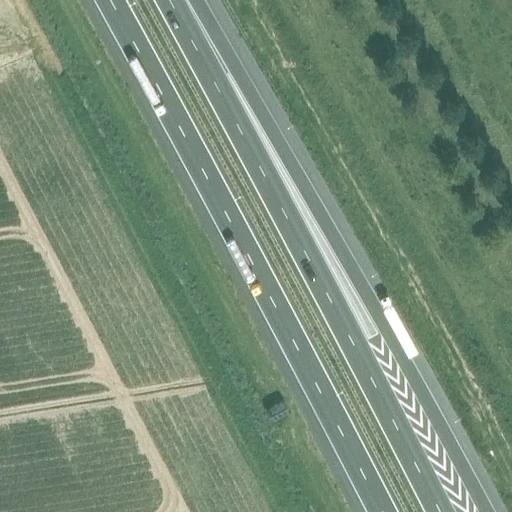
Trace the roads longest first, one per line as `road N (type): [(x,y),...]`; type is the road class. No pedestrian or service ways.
road 1 (motorway): [(480,511),(257,112),(172,0)]
road 2 (motorway): [(111,0),(381,511)]
road 3 (motorway): [(438,511),(169,0)]
